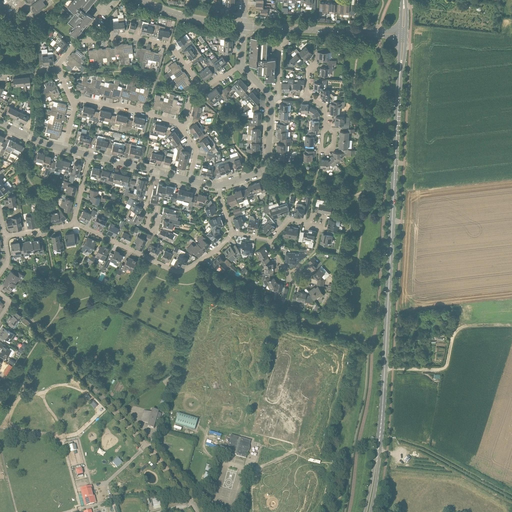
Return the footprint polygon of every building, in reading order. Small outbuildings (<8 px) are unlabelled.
[(35,15),(40,11),(39,9),(45,5),(42,1),(44,0),(26,0),(29,3),(31,1),(33,3),(31,4),(34,8),(32,10),(35,15)] [(76,36),(92,17),(87,13),(90,10),(88,9),(89,8),(88,7),(93,0),(72,0),(67,6),(73,11),(74,10),(75,11),(67,21),(73,26),(69,30),(76,36)] [(311,9),(315,10),(316,5),(316,1),(313,1),(312,0),(306,0),(307,4),(310,4),(309,7),(311,7),(311,9)] [(349,15),(349,13),(355,13),(355,5),(350,4),(344,4),(343,11),(347,12),(346,15),(349,15)] [(125,30),(124,27),(127,26),(127,20),(127,18),(123,18),(123,19),(118,19),(118,22),(119,31),(125,30)] [(113,31),(119,31),(118,22),(113,23),(113,22),(112,19),(109,19),(110,27),(113,27),(113,31)] [(135,26),(138,27),(140,21),(137,20),(136,24),(130,22),(128,30),(134,32),(135,26)] [(140,33),(145,35),(147,26),(142,25),(143,21),(140,21),(138,27),(141,28),(140,33)] [(152,32),(155,33),(156,25),(153,24),(153,28),(147,26),(145,35),(151,36),(152,32)] [(157,37),(162,39),(164,31),(165,27),(156,25),(155,33),(157,34),(157,37)] [(164,31),(162,39),(167,40),(169,35),(172,35),(173,29),(170,28),(169,32),(164,31)] [(186,45),(191,41),(189,39),(186,34),(183,36),(176,41),(180,46),(184,43),(186,45)] [(55,41),(58,44),(64,49),(68,45),(61,39),(63,36),(61,35),(55,41)] [(220,45),(232,46),(232,40),(227,40),(227,37),(220,36),(220,40),(220,45)] [(274,80),(275,65),(276,58),(271,58),(271,54),(267,54),(268,37),(252,36),(250,64),(257,65),(257,64),(259,64),(258,74),(265,75),(265,81),(267,81),(267,80),(274,80)] [(187,55),(196,48),(193,44),(191,41),(186,45),(188,47),(183,51),(187,55)] [(54,51),(56,53),(58,51),(61,53),(64,49),(58,44),(54,48),(56,49),(54,51)] [(124,61),(123,44),(120,45),(120,46),(114,46),(114,48),(115,55),(119,55),(120,59),(120,64),(125,64),(124,61)] [(127,61),(127,58),(129,58),(129,54),(133,53),(132,45),(126,45),(126,44),(123,44),(124,61),(127,61)] [(223,54),(225,54),(231,54),(231,51),(232,46),(220,45),(219,52),(223,53),(223,54)] [(294,50),(297,54),(304,62),(307,59),(307,60),(312,56),(310,54),(312,53),(306,46),(300,52),(296,48),(294,50)] [(103,58),(107,58),(106,49),(100,50),(100,48),(97,49),(98,63),(99,66),(101,66),(101,63),(103,62),(103,58)] [(109,65),(109,62),(112,62),(111,57),(116,57),(115,55),(114,48),(109,49),(109,48),(106,48),(106,49),(107,58),(107,65),(109,65)] [(138,62),(143,63),(146,49),(143,48),(143,50),(137,48),(135,57),(139,58),(138,62)] [(196,59),(197,58),(201,55),(199,53),(196,48),(187,55),(190,60),(194,57),(196,59)] [(94,63),(98,63),(97,49),(94,49),(94,50),(88,51),(89,59),(93,59),(94,63)] [(148,60),(152,61),(154,52),(149,51),(149,50),(146,49),(143,63),(143,65),(144,65),(145,63),(147,64),(148,60)] [(70,56),(81,65),(84,61),(81,59),(84,55),(77,50),(73,54),(72,53),(70,56)] [(47,56),(48,64),(54,64),(53,56),(56,53),(54,51),(53,53),(53,56),(47,56)] [(154,52),(152,61),(156,62),(155,66),(160,67),(163,53),(160,53),(159,54),(154,52)] [(327,65),(333,65),(336,65),(336,61),(329,60),(329,59),(328,59),(328,53),(317,52),(316,59),(319,59),(319,61),(327,62),(327,65)] [(48,64),(47,56),(47,53),(42,54),(42,53),(38,53),(39,62),(42,61),(43,65),(48,64)] [(217,60),(222,67),(227,64),(225,61),(225,54),(223,54),(223,58),(222,57),(217,60)] [(283,70),(284,70),(288,70),(291,71),(292,67),(297,62),(300,66),(304,62),(297,54),(290,60),(284,66),(283,70)] [(78,69),(81,65),(70,56),(68,58),(69,59),(66,63),(72,69),(75,66),(78,69)] [(218,70),(222,67),(217,60),(215,57),(211,60),(210,59),(208,59),(207,60),(208,62),(212,67),(215,66),(218,70)] [(173,74),(180,69),(181,69),(179,66),(178,67),(175,62),(168,67),(171,70),(167,73),(170,77),(173,74)] [(204,70),(208,77),(213,74),(210,69),(212,67),(208,62),(206,64),(208,67),(204,70)] [(320,76),(329,76),(329,72),(332,72),(333,65),(327,65),(326,65),(326,68),(321,68),(320,76)] [(172,80),(175,84),(186,75),(184,73),(183,74),(180,69),(173,74),(176,77),(172,80)] [(204,80),(208,77),(204,70),(199,74),(204,80)] [(186,75),(175,84),(178,87),(181,85),(183,88),(190,83),(187,79),(188,78),(186,75)] [(85,91),(87,82),(88,76),(83,77),(81,83),(77,82),(75,91),(78,91),(78,93),(84,94),(85,91)] [(102,95),(104,86),(100,85),(101,81),(102,77),(97,76),(97,78),(93,94),(98,95),(99,94),(102,95)] [(87,93),(93,94),(97,78),(94,77),(93,79),(92,79),(91,83),(87,82),(85,91),(87,91),(87,93)] [(290,88),(293,88),(293,83),(294,79),(288,79),(283,78),(282,83),(282,91),(290,92),(290,88)] [(232,87),(235,91),(244,83),(240,79),(234,85),(232,87)] [(321,89),(323,89),(323,84),(327,84),(327,80),(320,79),(319,82),(314,82),(314,89),(321,89)] [(44,94),(57,88),(54,82),(53,83),(52,80),(44,84),(46,88),(42,90),(44,94)] [(119,99),(120,96),(122,88),(118,86),(119,81),(115,80),(114,84),(110,98),(116,100),(116,98),(119,99)] [(122,98),(128,100),(132,86),(133,81),(128,80),(126,89),(122,88),(120,96),(123,97),(122,98)] [(301,88),(304,88),(304,81),(297,80),(297,83),(293,83),(293,88),(293,92),(300,92),(301,88)] [(104,97),(110,98),(114,84),(105,82),(104,86),(102,95),(105,96),(104,97)] [(241,98),(246,93),(244,91),(248,88),(244,83),(235,91),(239,95),(241,98)] [(139,92),(137,101),(140,101),(140,103),(145,104),(149,90),(150,85),(147,84),(146,89),(144,89),(143,93),(139,92)] [(134,100),(137,101),(139,92),(135,91),(136,87),(132,86),(128,100),(134,101),(134,100)] [(57,88),(44,94),(46,98),(50,96),(51,100),(59,97),(58,94),(59,93),(57,88)] [(223,98),(225,96),(221,91),(219,93),(216,88),(211,92),(218,101),(223,98)] [(334,97),(331,94),(329,94),(329,90),(323,89),(321,89),(320,97),(325,98),(325,101),(331,101),(333,101),(334,97)] [(211,106),(218,101),(211,92),(207,95),(210,99),(207,101),(211,106)] [(246,98),(250,102),(256,96),(252,92),(248,96),(246,93),(241,98),(243,100),(246,98)] [(164,112),(169,113),(173,99),(174,95),(169,94),(167,102),(163,101),(161,110),(164,111),(164,112)] [(158,109),(161,110),(163,101),(159,100),(160,96),(155,95),(152,109),(158,110),(158,109)] [(252,109),(258,109),(259,106),(256,103),(260,100),(256,96),(250,102),(253,106),(252,107),(252,109)] [(173,99),(169,113),(175,115),(175,113),(178,114),(181,106),(176,105),(177,100),(173,99)] [(280,111),(291,112),(291,105),(292,105),(292,101),(284,100),(284,104),(280,104),(280,111)] [(192,109),(201,111),(203,103),(197,101),(196,104),(194,104),(192,109)] [(330,104),(329,113),(340,114),(340,108),(344,108),(345,102),(333,101),(333,104),(330,104)] [(51,110),(65,114),(67,108),(65,108),(66,105),(57,103),(56,107),(52,106),(51,110)] [(311,115),(318,111),(312,107),(311,108),(308,107),(308,105),(301,105),(301,113),(308,114),(311,115)] [(6,114),(11,116),(14,109),(9,106),(9,107),(7,106),(6,109),(8,110),(6,114)] [(86,118),(87,116),(89,107),(83,106),(83,108),(80,108),(78,116),(86,118)] [(89,119),(94,121),(97,112),(94,111),(94,109),(89,107),(87,116),(90,116),(89,119)] [(11,116),(16,119),(19,111),(18,111),(14,109),(11,116)] [(66,118),(64,117),(65,114),(51,110),(48,109),(46,113),(50,114),(50,115),(49,119),(62,122),(62,120),(66,120),(66,118)] [(193,118),(199,120),(201,111),(192,109),(191,115),(193,115),(193,118)] [(253,117),(261,118),(261,112),(258,112),(258,109),(252,109),(252,112),(253,112),(253,117)] [(94,121),(103,123),(105,112),(100,110),(99,112),(97,112),(94,121)] [(21,121),(24,114),(20,112),(19,111),(16,119),(21,121)] [(283,121),(288,122),(291,122),(291,118),(288,118),(288,116),(290,116),(291,112),(280,111),(279,118),(283,118),(283,121)] [(313,119),(313,121),(310,121),(310,129),(319,130),(320,115),(318,111),(311,115),(313,119)] [(103,123),(111,125),(113,116),(110,115),(111,113),(105,112),(103,123)] [(24,114),(21,121),(25,123),(27,119),(29,120),(31,117),(24,114)] [(116,123),(120,124),(122,116),(117,114),(116,117),(113,116),(111,125),(114,125),(116,123)] [(121,128),(127,130),(130,120),(127,119),(127,117),(122,116),(120,124),(122,124),(121,128)] [(132,125),(137,126),(139,118),(134,116),(133,121),(130,120),(127,130),(131,131),(132,127),(132,125)] [(347,129),(348,129),(349,117),(336,116),(335,124),(342,125),(342,128),(347,129)] [(248,126),(255,126),(255,123),(261,124),(261,118),(253,117),(252,123),(249,123),(248,126)] [(145,131),(146,128),(147,122),(144,121),(145,119),(139,118),(137,126),(143,127),(142,129),(143,131),(145,131)] [(192,133),(199,128),(201,126),(198,122),(199,120),(193,118),(192,121),(194,124),(189,128),(192,133)] [(47,128),(61,131),(62,125),(61,125),(62,122),(49,119),(48,123),(47,128)] [(278,131),(285,131),(285,125),(288,125),(288,122),(283,121),(282,121),(280,121),(280,124),(277,124),(276,131),(278,131)] [(158,137),(158,133),(160,125),(155,124),(154,126),(151,125),(150,131),(149,134),(158,137)] [(158,133),(166,135),(169,130),(165,129),(166,127),(160,125),(158,133)] [(248,134),(260,135),(260,130),(255,129),(255,126),(248,126),(248,134)] [(61,131),(47,128),(46,132),(50,133),(49,138),(57,140),(58,137),(59,137),(61,131)] [(199,138),(204,135),(199,128),(192,133),(195,137),(197,136),(199,138)] [(339,140),(349,140),(349,132),(355,133),(355,129),(348,129),(347,129),(347,132),(340,131),(339,140)] [(171,141),(177,136),(174,131),(172,133),(169,130),(166,135),(167,137),(171,141)] [(78,143),(83,144),(85,136),(86,133),(78,131),(75,140),(79,140),(78,143)] [(114,131),(112,139),(119,141),(121,134),(114,131)] [(281,141),(291,142),(291,138),(286,138),(287,132),(285,131),(278,131),(278,137),(281,137),(281,141)] [(305,136),(305,145),(315,145),(315,141),(314,141),(314,137),(315,137),(316,133),(308,133),(308,136),(305,136)] [(251,143),(254,143),(254,140),(260,141),(260,135),(248,134),(247,143),(251,143)] [(202,147),(209,142),(204,135),(199,138),(201,141),(199,142),(202,147)] [(89,143),(92,144),(94,138),(85,136),(83,144),(89,145),(89,143)] [(176,148),(181,144),(179,142),(181,141),(177,136),(171,141),(168,142),(172,149),(176,148)] [(95,147),(100,148),(102,140),(94,138),(92,144),(95,145),(95,147)] [(109,148),(110,142),(111,139),(105,138),(104,141),(102,140),(100,148),(105,150),(106,147),(109,148)] [(212,156),(213,153),(217,152),(215,149),(213,146),(215,144),(212,139),(209,142),(202,147),(205,151),(206,151),(207,152),(206,155),(212,156)] [(12,151),(16,143),(9,140),(7,145),(4,144),(1,149),(0,152),(0,157),(1,156),(2,156),(4,151),(10,154),(12,151)] [(339,148),(348,149),(349,140),(339,140),(339,148)] [(277,151),(286,152),(287,145),(290,146),(291,142),(281,141),(280,144),(277,144),(277,151)] [(111,153),(116,154),(118,146),(113,145),(114,143),(110,142),(109,148),(112,149),(111,153)] [(123,151),(126,152),(128,143),(125,142),(124,146),(124,148),(118,146),(116,154),(122,156),(123,151)] [(14,160),(18,162),(23,151),(20,150),(22,146),(16,143),(12,151),(18,154),(14,160)] [(128,155),(133,157),(135,148),(130,147),(131,144),(128,143),(126,152),(129,153),(128,155)] [(254,143),(251,143),(251,149),(247,149),(247,152),(253,152),(253,149),(259,150),(259,144),(254,143)] [(176,155),(188,158),(189,153),(184,151),(184,150),(181,144),(176,148),(177,151),(176,155)] [(135,148),(133,157),(139,158),(139,156),(142,156),(144,151),(135,148)] [(150,161),(155,162),(157,154),(153,153),(154,149),(150,148),(149,152),(147,158),(150,158),(150,161)] [(281,161),(288,162),(289,152),(286,152),(277,151),(276,158),(281,158),(281,161)] [(304,154),(304,160),(305,160),(305,163),(310,163),(310,160),(312,160),(312,157),(314,157),(314,151),(306,151),(306,154),(304,154)] [(36,161),(42,162),(44,155),(45,154),(38,152),(37,155),(33,156),(33,163),(36,163),(36,161)] [(330,158),(332,159),(336,164),(337,163),(338,162),(342,159),(342,156),(346,156),(346,153),(333,152),(333,155),(330,158)] [(161,161),(164,162),(165,158),(165,156),(157,154),(155,162),(160,163),(161,161)] [(50,172),(52,163),(53,163),(50,162),(51,157),(44,155),(42,162),(42,165),(48,167),(46,173),(50,174),(50,172)] [(178,161),(186,163),(188,158),(176,155),(175,161),(178,161)] [(61,172),(62,168),(64,161),(57,159),(55,164),(52,163),(50,172),(54,173),(55,170),(61,172)] [(222,162),(225,173),(231,171),(230,168),(233,168),(231,162),(230,159),(222,162)] [(231,162),(233,168),(236,167),(236,169),(242,167),(239,159),(231,162)] [(321,167),(324,168),(324,170),(329,170),(332,170),(333,171),(334,171),(335,171),(336,171),(338,170),(337,168),(338,167),(336,164),(332,159),(329,161),(328,161),(328,160),(321,159),(321,167)] [(70,174),(71,170),(72,168),(69,167),(70,162),(64,161),(62,168),(67,169),(66,173),(70,174)] [(220,174),(225,173),(222,162),(215,164),(215,167),(216,173),(219,172),(220,174)] [(70,174),(70,175),(74,176),(75,173),(79,174),(81,165),(77,164),(74,164),(72,171),(71,170),(70,174)] [(212,172),(216,173),(215,167),(215,164),(214,164),(213,168),(208,167),(206,175),(211,176),(212,172)] [(99,181),(100,180),(102,172),(99,172),(100,169),(93,167),(90,176),(94,177),(97,178),(96,181),(99,181)] [(106,183),(109,184),(111,177),(108,176),(109,171),(102,169),(102,172),(100,180),(106,182),(106,183)] [(113,182),(119,184),(122,174),(115,173),(114,177),(111,177),(109,184),(109,185),(112,185),(113,182)] [(128,190),(130,184),(130,182),(127,181),(129,176),(122,174),(119,184),(126,186),(125,189),(128,190)] [(137,189),(144,191),(145,187),(146,185),(147,181),(139,179),(137,189)] [(66,188),(65,192),(75,194),(76,187),(70,186),(71,183),(68,182),(65,181),(64,181),(62,187),(66,188)] [(262,193),(266,192),(264,185),(261,186),(260,182),(253,185),(256,193),(261,191),(262,193)] [(4,184),(0,186),(0,195),(0,196),(6,191),(7,194),(14,188),(12,186),(9,188),(8,186),(6,187),(4,184)] [(158,195),(164,197),(166,187),(162,186),(162,185),(158,184),(156,191),(153,190),(151,199),(157,201),(158,195)] [(258,199),(256,193),(253,185),(248,186),(249,189),(245,191),(247,197),(248,199),(252,198),(252,199),(258,199)] [(173,200),(175,194),(175,193),(172,193),(173,188),(166,186),(166,187),(164,197),(163,198),(170,200),(173,200)] [(90,195),(102,198),(102,196),(97,194),(98,191),(89,189),(89,192),(90,192),(90,195)] [(129,197),(142,200),(142,201),(143,196),(144,191),(137,189),(135,189),(134,194),(128,192),(126,197),(129,197)] [(173,200),(173,201),(176,202),(176,200),(182,201),(183,201),(186,191),(179,189),(177,194),(175,194),(173,200)] [(248,201),(248,199),(247,197),(245,191),(242,192),(241,190),(237,191),(237,190),(234,191),(235,194),(238,202),(238,203),(244,201),(244,202),(248,201)] [(191,210),(192,206),(194,198),(191,197),(192,193),(186,191),(183,201),(182,205),(187,206),(189,206),(188,209),(191,210)] [(91,200),(98,204),(99,200),(102,201),(102,198),(90,195),(88,194),(87,198),(91,199),(91,200)] [(203,201),(205,202),(206,196),(198,194),(197,197),(194,196),(194,198),(192,206),(197,207),(198,206),(202,207),(203,201)] [(235,204),(238,202),(235,194),(228,196),(229,201),(227,202),(229,207),(235,205),(235,204)] [(9,208),(17,206),(16,203),(15,203),(15,200),(16,200),(15,196),(8,197),(9,199),(4,200),(5,205),(8,205),(9,208)] [(135,212),(139,214),(142,208),(136,205),(138,202),(136,201),(129,197),(126,203),(131,206),(130,209),(135,212)] [(296,207),(294,215),(303,217),(305,209),(308,210),(310,198),(306,197),(305,205),(297,203),(296,207)] [(64,208),(64,211),(70,212),(71,207),(72,201),(69,200),(70,199),(65,198),(64,201),(62,200),(60,207),(64,208)] [(320,200),(317,199),(315,206),(319,207),(318,212),(330,214),(332,206),(320,204),(320,200)] [(279,206),(282,216),(288,213),(287,211),(289,210),(287,203),(279,206)] [(214,204),(207,207),(206,205),(204,208),(207,216),(210,214),(216,212),(214,208),(215,208),(214,204)] [(266,214),(268,213),(271,212),(270,209),(269,207),(269,205),(264,204),(263,211),(266,214)] [(278,217),(282,216),(279,206),(278,204),(269,207),(270,209),(271,212),(272,216),(274,216),(275,219),(278,218),(278,217)] [(168,218),(172,219),(176,220),(178,214),(174,214),(175,210),(171,209),(164,207),(162,214),(168,215),(168,218)] [(58,212),(49,214),(51,223),(55,222),(56,223),(61,222),(61,221),(63,220),(64,221),(66,219),(61,210),(58,212)] [(92,210),(90,214),(84,211),(79,220),(87,223),(89,218),(93,220),(97,212),(92,210)] [(128,216),(126,221),(134,225),(135,222),(138,223),(140,220),(141,220),(143,216),(142,215),(139,214),(135,212),(132,218),(128,216)] [(236,227),(244,224),(242,216),(243,216),(241,212),(234,214),(235,218),(233,219),(236,227)] [(34,215),(26,217),(28,228),(36,226),(34,215)] [(250,216),(247,230),(253,231),(253,228),(258,229),(259,220),(255,219),(253,216),(250,216)] [(11,218),(11,219),(7,219),(8,228),(13,227),(14,230),(22,229),(19,217),(11,218)] [(106,221),(97,217),(92,226),(97,228),(98,226),(102,228),(106,221)] [(211,228),(206,234),(215,242),(221,235),(218,233),(219,227),(223,226),(220,217),(208,221),(211,228)] [(327,228),(339,230),(341,218),(333,217),(333,220),(329,219),(327,228)] [(268,221),(262,227),(268,234),(275,228),(273,225),(275,223),(269,218),(267,220),(268,221)] [(162,227),(172,230),(173,226),(175,227),(176,224),(179,224),(180,221),(176,220),(172,219),(171,222),(163,220),(162,227)] [(115,224),(111,222),(106,233),(111,235),(112,234),(115,236),(118,228),(114,226),(115,224)] [(290,237),(296,238),(298,229),(295,229),(295,228),(287,226),(286,231),(284,231),(283,238),(285,238),(285,237),(289,238),(289,237),(290,237)] [(158,235),(163,238),(163,239),(170,242),(171,239),(174,241),(177,235),(172,232),(172,234),(167,231),(166,232),(161,230),(158,235)] [(310,239),(314,239),(315,231),(308,230),(308,233),(300,232),(298,241),(302,242),(303,240),(310,241),(310,239)] [(320,243),(329,245),(329,243),(331,243),(333,236),(334,236),(334,232),(327,231),(326,236),(322,235),(320,243)] [(132,236),(124,232),(120,239),(125,242),(126,241),(128,243),(132,236)] [(75,243),(78,242),(77,235),(74,236),(74,233),(65,234),(66,238),(65,238),(66,246),(75,244),(75,243)] [(196,243),(204,250),(204,251),(209,246),(204,241),(206,239),(201,234),(196,239),(199,241),(197,243),(196,243)] [(57,252),(64,250),(63,242),(59,243),(58,236),(51,237),(54,249),(56,248),(57,252)] [(146,240),(138,237),(135,242),(137,243),(135,247),(141,250),(146,240)] [(81,250),(89,254),(96,241),(90,239),(90,240),(87,238),(81,250)] [(34,252),(32,241),(32,240),(25,242),(25,245),(22,245),(24,256),(29,255),(29,252),(33,252),(34,252)] [(39,253),(44,253),(42,242),(39,243),(39,240),(32,241),(34,252),(34,251),(38,251),(39,253)] [(242,253),(252,255),(253,249),(250,248),(251,244),(242,242),(241,247),(243,248),(242,253)] [(25,260),(24,256),(22,245),(19,246),(18,243),(11,244),(13,258),(21,256),(21,260),(25,260)] [(199,256),(204,250),(196,243),(194,246),(191,244),(186,250),(191,254),(193,252),(199,256)] [(156,247),(152,245),(149,253),(155,257),(158,252),(160,253),(163,247),(158,245),(156,247)] [(95,257),(103,260),(109,249),(102,246),(101,247),(100,246),(95,257)] [(224,252),(232,261),(241,254),(239,249),(235,246),(232,248),(231,247),(228,250),(228,249),(224,252)] [(261,262),(268,258),(266,255),(269,253),(265,247),(258,251),(261,257),(259,258),(261,262)] [(172,254),(165,250),(161,259),(166,262),(167,260),(169,261),(172,254)] [(113,263),(117,265),(122,255),(118,254),(119,253),(115,251),(110,261),(113,262),(113,263)] [(295,267),(299,263),(299,257),(295,257),(295,253),(286,253),(286,263),(290,263),(290,267),(295,267)] [(188,259),(179,254),(173,265),(179,268),(182,262),(185,264),(188,259)] [(235,272),(237,270),(227,259),(224,261),(219,256),(212,263),(217,268),(219,267),(222,270),(227,266),(227,265),(235,272)] [(127,260),(122,269),(126,271),(127,269),(131,271),(136,261),(129,257),(127,260)] [(310,272),(318,265),(314,261),(316,260),(313,257),(308,262),(310,265),(306,268),(310,272)] [(273,274),(273,271),(273,264),(270,264),(270,262),(268,258),(261,262),(262,264),(263,265),(264,265),(264,271),(262,271),(263,275),(270,275),(273,274)] [(105,269),(106,270),(110,261),(107,260),(103,268),(101,272),(104,273),(105,269)] [(317,285),(323,286),(325,279),(322,276),(325,273),(320,267),(313,275),(318,280),(317,285)] [(6,277),(15,283),(17,280),(20,282),(24,276),(18,272),(16,275),(10,271),(6,277)] [(271,290),(277,283),(274,277),(270,279),(270,278),(270,275),(263,275),(259,275),(259,278),(263,281),(266,286),(268,285),(271,290)] [(3,289),(9,293),(13,287),(14,288),(17,284),(15,283),(6,277),(2,283),(7,286),(6,287),(5,286),(3,289)] [(278,291),(281,292),(283,285),(277,283),(271,290),(276,291),(278,291)] [(321,297),(324,295),(319,287),(316,289),(314,287),(309,291),(314,300),(320,296),(321,297)] [(297,300),(304,302),(306,294),(298,291),(297,295),(294,294),(292,301),(296,302),(297,300)] [(17,322),(17,323),(22,316),(14,311),(12,315),(11,317),(10,316),(7,321),(10,323),(8,325),(14,329),(16,326),(15,325),(17,322)] [(0,335),(4,338),(11,343),(16,335),(10,331),(9,332),(3,328),(1,332),(0,331),(0,335)] [(0,350),(0,354),(6,358),(11,351),(5,347),(5,346),(0,342),(0,350)] [(22,352),(27,345),(24,343),(19,350),(22,352)] [(151,413),(143,411),(140,421),(148,423),(147,427),(153,429),(158,411),(152,409),(151,413)] [(178,413),(175,424),(194,430),(197,419),(178,413)] [(250,441),(241,438),(241,439),(239,438),(239,437),(231,435),(226,453),(234,455),(235,454),(236,455),(236,456),(245,458),(250,441)] [(122,463),(118,458),(113,463),(117,468),(122,463)] [(85,505),(95,502),(90,484),(89,485),(80,487),(85,505)]
